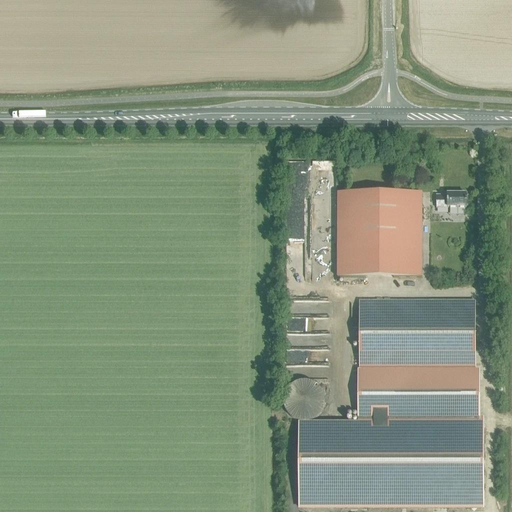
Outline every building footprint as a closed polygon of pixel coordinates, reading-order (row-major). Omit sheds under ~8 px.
[(422,278),(422,194),(337,193),(337,278),(422,278)] [(437,196),(437,209),(443,209),(443,206),(447,206),(447,208),(466,208),(466,194),(447,194),(447,196),(437,196)] [(489,228),(501,228),(501,215),(489,215),(489,228)] [(359,301),(359,370),(474,370),(474,302),(359,301)] [(307,347),(308,339),(288,338),(288,347),(307,347)] [(474,372),(474,370),(359,370),(358,370),(358,423),(298,423),(298,508),(482,508),(483,420),(479,420),(479,372),(474,372)] [(320,415),(321,413),(322,412),(323,411),(323,409),(324,408),(324,406),(324,404),(324,403),(324,401),(324,399),(324,397),(323,395),(323,393),(322,392),(321,390),(319,389),(318,387),(317,386),(315,385),(314,384),(312,383),(310,383),(309,382),(307,382),(306,382),(304,382),(303,382),(301,382),(300,382),(298,382),(296,383),(295,384),(293,385),(292,386),(290,387),(289,388),(288,389),(287,391),(286,393),(285,394),(284,396),(284,398),(283,400),(283,402),(283,404),(283,405),(284,407),(284,408),(285,410),(285,411),(286,413),(287,414),(288,415),(289,416),(290,418),(291,419),(293,420),(294,421),(296,421),(298,422),(300,422),(301,423),(303,423),(305,423),(307,423),(309,422),(311,422),(313,421),(314,420),(316,419),(317,418),(318,417),(319,416),(320,415)]
